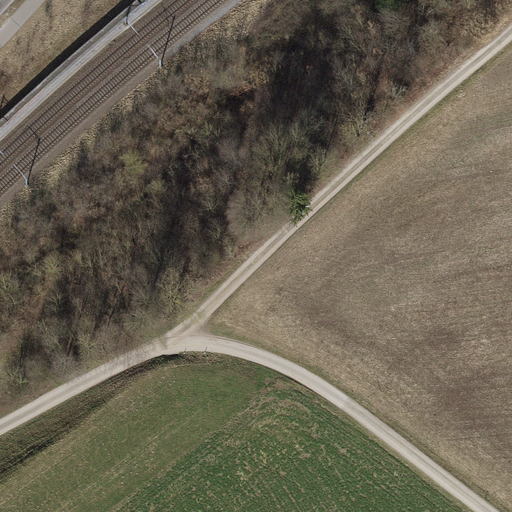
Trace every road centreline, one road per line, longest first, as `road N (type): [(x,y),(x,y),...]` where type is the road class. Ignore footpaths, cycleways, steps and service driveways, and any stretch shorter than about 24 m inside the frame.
road 1 (track): [(164,344),(511,30)]
road 2 (track): [(164,344),(214,344),(289,366),(487,511)]
road 3 (track): [(0,425),(164,344)]
